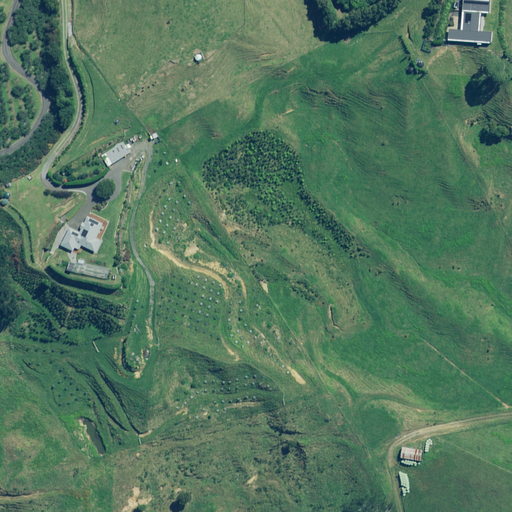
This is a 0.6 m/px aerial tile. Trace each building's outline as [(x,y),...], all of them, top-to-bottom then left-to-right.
[(478,42),(478,44),(483,44),(483,43),(492,43),(493,32),(481,31),(482,12),(490,13),(491,0),(463,0),(462,30),(450,29),(449,40),(478,42)] [(195,62),(193,54),(186,56),(187,60),(189,59),(191,64),(195,62)] [(106,154),(113,165),(130,154),(124,143),(106,154)] [(97,240),(104,225),(88,217),(85,223),(84,223),(81,230),(82,230),(81,233),(70,229),(61,247),(74,252),(76,249),(80,251),(82,247),(97,253),(102,242),(97,240)] [(422,451),(403,448),(401,459),(421,462),(422,451)]
